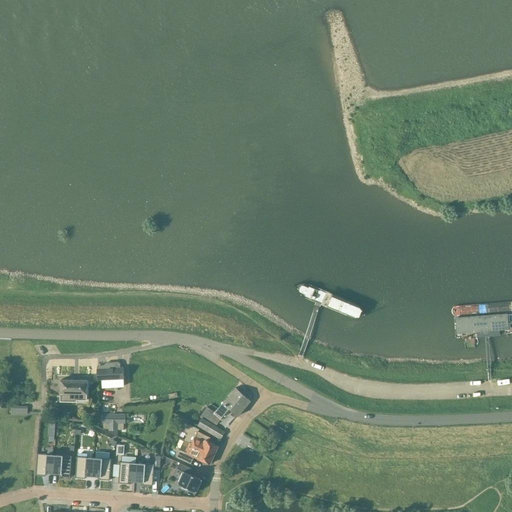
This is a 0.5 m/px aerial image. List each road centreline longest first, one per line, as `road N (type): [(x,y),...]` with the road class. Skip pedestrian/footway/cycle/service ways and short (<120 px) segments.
road 1 (residential): [(226,352),(391,388),(511,384)]
road 2 (unclassified): [(202,346),(160,337),(0,333)]
road 3 (unclassified): [(511,416),(392,421),(331,408)]
road 4 (residential): [(212,506),(222,451),(263,399)]
